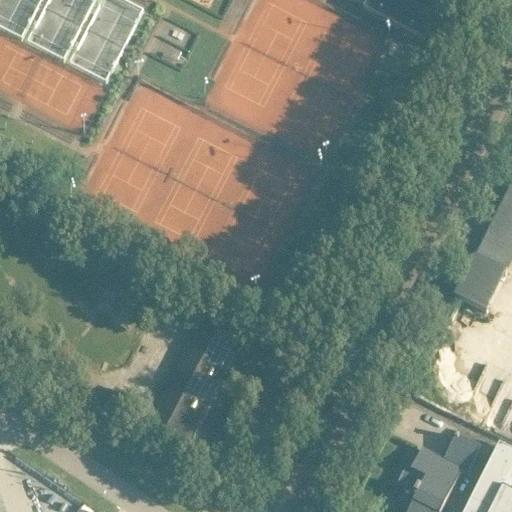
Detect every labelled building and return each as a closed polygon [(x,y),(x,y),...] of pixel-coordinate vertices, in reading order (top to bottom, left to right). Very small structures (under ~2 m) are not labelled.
[(348,0),(365,8),(363,12),(423,43),(445,0),(348,0)] [(144,431),(187,453),(205,463),(263,351),(203,319),(144,431)] [(144,406),(114,390),(104,410),(134,425),(144,406)] [(442,511),(462,474),(467,476),(480,450),(455,438),(443,463),(421,452),(405,483),(400,480),(398,485),(414,493),(413,496),(416,497),(408,511),(442,511)] [(511,511),(511,454),(498,448),(466,511),(511,511)]
